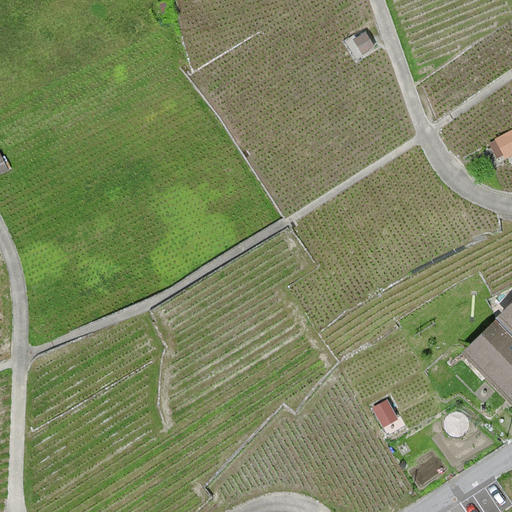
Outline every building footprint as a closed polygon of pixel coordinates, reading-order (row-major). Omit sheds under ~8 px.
[(171,0),(167,0),(160,4),(166,22),(176,16),(171,0)] [(366,33),(354,40),(364,55),(376,47),(366,33)] [(511,156),(511,129),(490,142),(498,158),(506,156),(507,159),(511,156)] [(1,153),(0,153),(0,176),(9,171),(1,153)] [(511,294),(489,316),(511,337),(511,294)] [(511,337),(489,316),(457,351),(511,402),(511,337)] [(389,399),(374,407),(383,430),(399,420),(389,399)]
